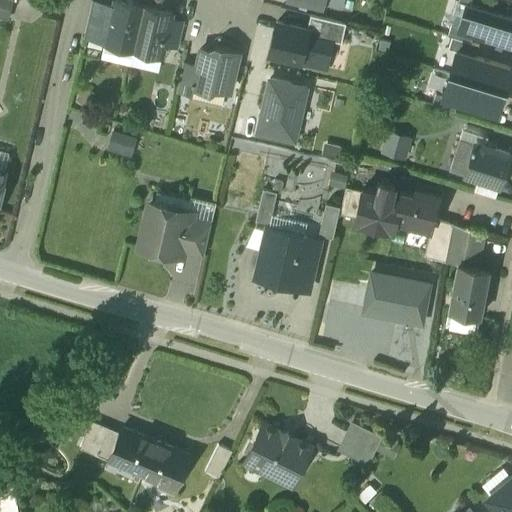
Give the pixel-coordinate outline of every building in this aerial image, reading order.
[(11,1),(4,0),(0,0),(0,18),(7,20),(11,1)] [(143,6),(115,0),(114,0),(113,7),(105,41),(105,42),(133,49),(143,6)] [(458,0),(458,2),(493,13),(497,1),(492,0),(458,0)] [(113,7),(91,3),(83,36),(105,41),(113,7)] [(466,5),(459,28),(511,43),(511,18),(493,13),(466,5)] [(171,13),(143,6),(133,49),(161,56),(164,43),(170,19),(171,13)] [(345,22),(310,14),(307,28),(308,28),(307,32),(332,38),(332,39),(341,41),(345,22)] [(184,22),(170,19),(164,43),(178,46),(184,22)] [(307,28),(276,21),(269,54),(325,67),(332,39),(332,38),(307,32),(308,28),(307,28)] [(449,37),(470,43),(474,32),(459,28),(452,25),(449,37)] [(449,49),(475,57),(479,46),(470,43),(453,38),(449,49)] [(211,49),(200,46),(195,65),(189,87),(209,91),(214,89),(229,93),(239,51),(216,45),(211,49)] [(456,52),(450,74),(503,89),(509,68),(475,57),(456,52)] [(189,87),(195,65),(184,63),(177,91),(188,93),(189,87)] [(496,112),(503,89),(450,74),(443,96),(459,101),(496,112)] [(307,88),(270,79),(258,131),(296,139),(307,88)] [(455,112),(459,101),(443,96),(435,93),(431,105),(455,112)] [(410,157),(416,135),(391,127),(385,149),(410,157)] [(136,138),(113,131),(107,149),(130,156),(136,138)] [(496,144),(487,141),(485,146),(475,143),(475,144),(460,139),(450,170),(465,175),(465,176),(477,180),(498,187),(509,154),(494,149),(496,144)] [(283,182),(274,180),(271,191),(276,192),(280,193),(283,182)] [(498,187),(477,180),(474,191),(495,198),(498,187)] [(395,222),(398,199),(391,197),(394,186),(379,182),(377,193),(362,190),(361,192),(355,218),(354,222),(393,231),(395,222)] [(361,192),(345,188),(339,214),(355,218),(361,192)] [(271,191),(262,189),(255,220),(269,223),(276,192),(271,191)] [(398,199),(395,222),(411,226),(413,220),(431,224),(432,225),(434,218),(439,195),(414,190),(413,195),(400,192),(398,199)] [(166,206),(154,203),(146,207),(137,246),(176,255),(178,249),(186,217),(186,215),(169,210),(166,206)] [(339,207),(325,203),(318,235),(332,238),(339,207)] [(211,223),(186,217),(178,249),(203,255),(211,223)] [(453,224),(434,218),(432,225),(431,224),(423,256),(445,262),(453,224)] [(484,233),(453,224),(445,262),(457,265),(457,263),(477,267),(484,233)] [(318,240),(267,228),(255,277),(277,282),(281,278),(308,284),(318,240)] [(477,267),(457,263),(457,265),(455,278),(485,284),(488,270),(477,267)] [(364,312),(422,323),(430,285),(372,274),(364,312)] [(485,284),(455,278),(448,310),(479,316),(485,284)] [(479,316),(448,310),(445,326),(476,332),(479,316)] [(310,446),(264,423),(245,461),(267,472),(268,470),(279,476),(291,471),(295,462),(301,465),(310,446)] [(382,436),(354,423),(341,451),(368,464),(382,436)] [(106,426),(95,453),(109,459),(120,432),(106,426)] [(142,435),(123,428),(124,427),(122,426),(120,432),(109,459),(143,473),(156,441),(157,440),(142,434),(142,435)] [(173,448),(156,441),(143,473),(160,481),(162,478),(176,484),(188,454),(173,447),(173,448)] [(218,444),(204,471),(218,478),(232,451),(218,444)] [(19,511),(18,474),(2,475),(3,511),(19,511)] [(511,511),(511,474),(485,498),(496,511),(511,511)] [(399,511),(381,492),(369,502),(377,511),(399,511)]
